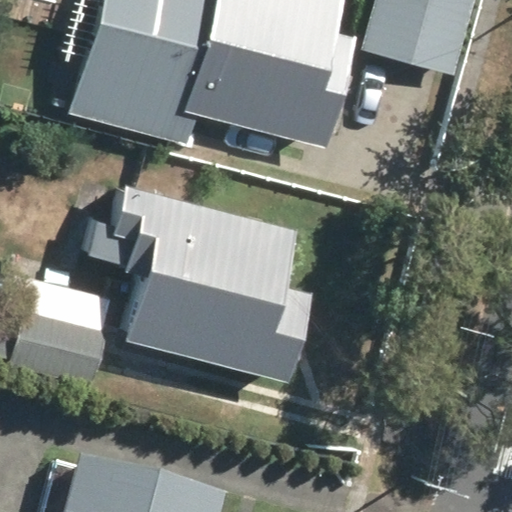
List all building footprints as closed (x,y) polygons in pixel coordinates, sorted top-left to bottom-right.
[(68,0),(39,116),(178,152),(186,123),(311,156),(351,0),(349,0),(68,0)] [(466,0),(359,0),(347,61),(449,83),(466,0)] [(118,271),(105,330),(118,333),(107,381),(263,416),(291,289),(263,282),(275,229),(92,188),(76,262),(118,271)] [(0,376),(79,397),(104,301),(0,273),(0,376)] [(199,511),(202,499),(58,464),(46,511),(199,511)]
